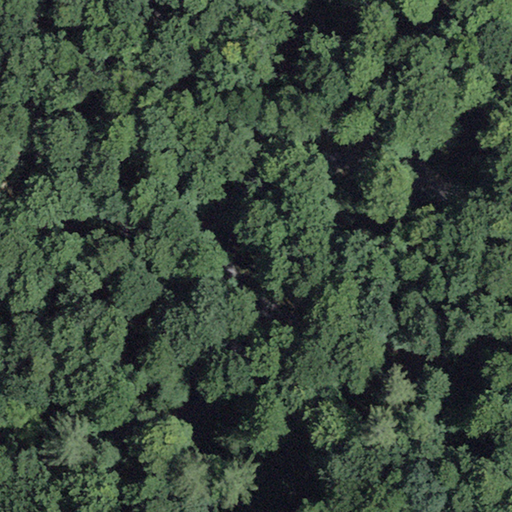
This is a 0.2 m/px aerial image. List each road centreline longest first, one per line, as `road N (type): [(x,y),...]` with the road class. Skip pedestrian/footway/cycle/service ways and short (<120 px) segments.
road 1 (track): [(511,491),(453,379),(206,275)]
road 2 (track): [(206,275),(236,354),(236,376),(222,400),(200,414),(0,464)]
road 3 (track): [(511,213),(416,175),(322,164),(253,199),(219,233),(206,275)]
